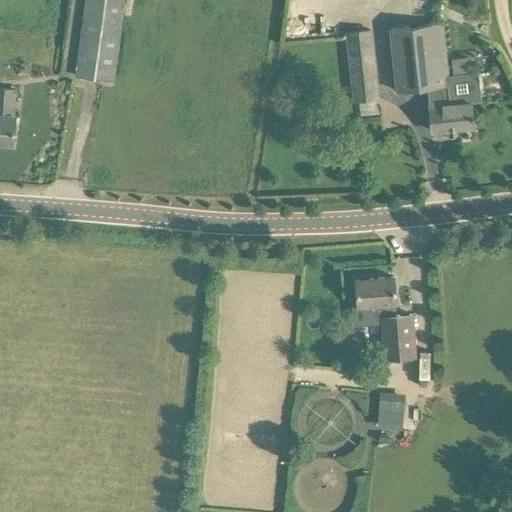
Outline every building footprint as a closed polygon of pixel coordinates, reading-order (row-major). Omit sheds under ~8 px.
[(114,80),(116,60),(124,0),(86,0),(76,75),(114,80)] [(478,72),(448,76),(442,21),(391,27),(398,90),(429,87),(431,101),(430,101),(433,130),(449,128),(449,135),(457,134),(457,128),(474,126),(472,101),(481,100),(478,72)] [(378,97),(376,77),(370,29),(348,32),(355,100),(378,97)] [(0,142),(13,143),(15,123),(15,115),(14,115),(16,88),(0,86),(0,142)] [(356,279),(358,299),(359,306),(381,304),(386,358),(416,355),(412,313),(396,315),(395,303),(396,303),(394,276),(356,279)] [(383,390),(383,410),(408,409),(407,389),(383,390)] [(357,511),(357,508),(377,507),(374,471),(354,472),(355,476),(335,478),(337,511),(357,511)]
